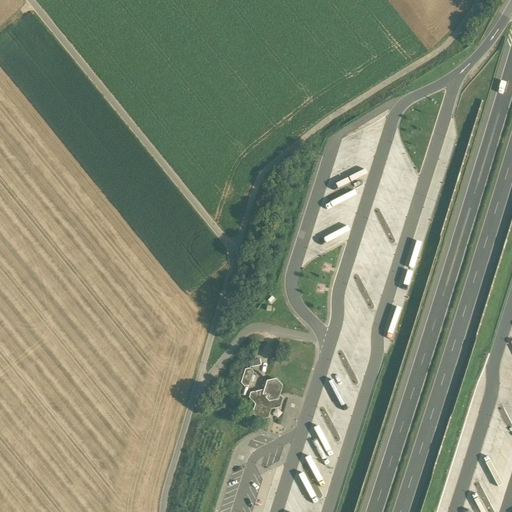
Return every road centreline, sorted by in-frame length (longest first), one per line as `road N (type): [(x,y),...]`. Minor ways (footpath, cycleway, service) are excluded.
road 1 (track): [(480,0),(447,43),(326,121),(261,175),(238,246),(31,0)]
road 2 (motorway): [(511,66),(373,511)]
road 3 (motorway): [(399,511),(511,158)]
road 4 (unclassified): [(163,511),(238,246)]
